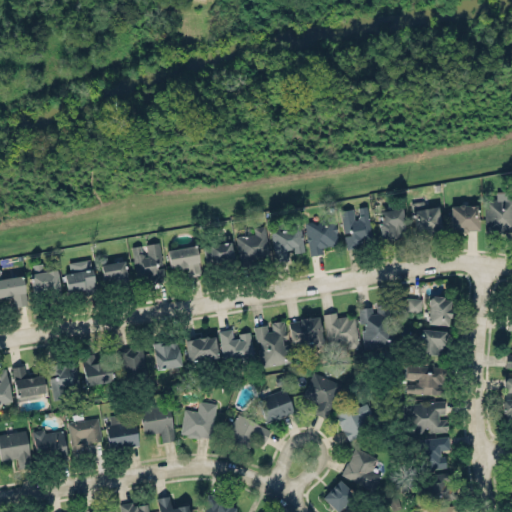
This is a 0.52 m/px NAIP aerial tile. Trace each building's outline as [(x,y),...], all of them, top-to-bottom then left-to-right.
[(411,209),(438,205),(442,229),(416,233),(411,209)] [(450,231),(477,230),(477,205),(449,205),(450,231)] [(339,210),(346,247),(371,243),(365,206),(354,207),(354,208),(339,210)] [(402,206),(407,234),(382,239),(379,223),(380,222),(379,221),(381,221),(379,210),(402,206)] [(322,246),(323,252),(310,255),(304,221),(333,215),(334,223),(336,223),(337,231),(336,231),(338,243),(322,246)] [(275,261),(290,259),(289,253),(304,251),(299,224),(269,229),(275,261)] [(238,261),(268,259),(265,225),(253,227),(253,234),(236,236),(238,261)] [(208,244),(211,263),(233,260),(229,235),(215,237),(216,243),(208,244)] [(153,282),(152,279),(138,280),(131,246),(140,244),(142,252),(145,254),(145,256),(148,255),(146,244),(158,241),(166,279),(153,282)] [(167,248),(196,243),(201,273),(188,276),(187,266),(179,268),(178,265),(170,266),(167,248)] [(126,283),(125,261),(101,263),(103,285),(126,283)] [(32,264),(33,272),(29,273),(33,295),(61,290),(57,269),(44,271),(42,262),(32,264)] [(0,296),(5,295),(5,297),(13,296),(14,306),(26,304),(24,291),(25,291),(22,274),(18,275),(16,267),(6,269),(8,277),(2,278),(1,268),(0,268),(0,296)] [(95,291),(92,269),(64,272),(66,294),(95,291)] [(427,324),(449,325),(450,297),(429,296),(427,324)] [(421,298),(405,297),(405,312),(421,312),(421,298)] [(358,308),(372,306),(372,313),(376,313),(375,305),(389,303),(394,344),(364,348),(361,330),(365,329),(364,322),(360,322),(358,308)] [(322,313),(328,344),(347,341),(348,347),(360,345),(355,316),(348,317),(347,315),(337,316),(336,311),(322,313)] [(288,321),(299,319),(298,317),(309,315),(309,317),(318,315),(320,323),(321,324),(322,329),(321,330),(322,341),(320,344),(316,345),(315,345),(304,347),(302,339),(291,340),(288,321)] [(260,366),(290,362),(286,341),(283,320),(268,322),(268,324),(254,326),(260,366)] [(421,328),(444,331),(440,355),(417,352),(421,328)] [(218,330),(222,359),(253,355),(250,333),(232,335),(231,329),(218,330)] [(184,339),(188,361),(211,357),(218,356),(214,335),(207,337),(207,335),(206,335),(206,334),(204,335),(204,336),(199,337),(199,336),(197,336),(197,337),(184,339)] [(152,342),(157,369),(181,364),(176,341),(159,345),(158,341),(152,342)] [(117,349),(141,345),(146,373),(122,378),(117,349)] [(83,383),(111,382),(110,361),(96,362),(95,354),(82,354),(83,383)] [(75,360),(48,363),(51,400),(79,397),(75,360)] [(11,366),(15,399),(45,396),(42,375),(25,377),(24,365),(11,366)] [(441,394),(442,366),(429,365),(406,365),(406,380),(405,393),(441,394)] [(0,368),(5,367),(12,400),(0,402),(0,368)] [(313,370),(341,382),(327,417),(314,412),(318,401),(302,394),(313,370)] [(511,376),(503,377),(503,392),(511,391),(511,376)] [(284,388),(293,411),(280,416),(280,417),(265,423),(265,420),(258,398),(284,388)] [(503,420),(511,419),(511,399),(502,400),(503,420)] [(199,400),(197,410),(185,408),(180,432),(187,433),(187,435),(199,437),(199,434),(210,436),(216,403),(199,400)] [(407,402),(410,433),(447,430),(446,418),(438,418),(438,413),(445,412),(444,400),(407,402)] [(139,406),(169,401),(175,439),(162,441),(160,430),(143,433),(139,406)] [(335,412),(346,440),(365,433),(362,424),(373,420),(366,401),(335,412)] [(238,412),(271,429),(264,442),(255,436),(245,451),(223,438),(238,412)] [(107,447),(137,445),(135,418),(121,419),(120,414),(109,415),(109,425),(106,425),(107,447)] [(100,440),(97,418),(68,421),(72,454),(86,453),(85,442),(100,440)] [(0,433),(0,459),(16,457),(17,467),(31,465),(25,429),(0,433)] [(32,430),(35,458),(65,455),(63,430),(44,432),(44,429),(32,430)] [(448,449),(447,436),(420,438),(423,469),(444,468),(442,450),(448,449)] [(355,447),(377,458),(371,469),(381,474),(374,489),(342,473),(355,447)] [(415,504),(451,502),(450,473),(425,474),(425,490),(415,491),(415,504)] [(336,511),(353,493),(338,479),(321,497),(336,511)] [(156,497),(158,511),(188,511),(187,504),(176,506),(176,507),(171,508),(169,494),(156,497)] [(119,504),(119,511),(147,511),(146,503),(132,505),(131,501),(119,504)] [(232,511),(233,504),(204,502),(203,511),(232,511)]
